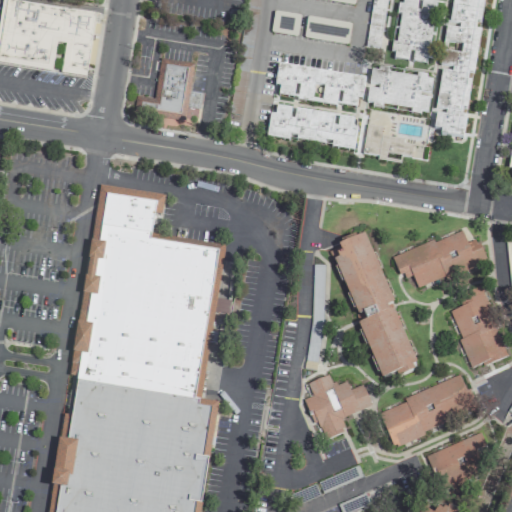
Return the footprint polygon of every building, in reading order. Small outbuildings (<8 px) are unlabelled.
[(0,48),(7,0),(21,0),(93,11),(84,69),(65,66),(70,37),(50,34),(46,63),(0,55),(0,48)] [(247,0),(243,34),(255,36),(259,0),(247,0)] [(385,0),(371,0),(366,47),(380,49),(385,0)] [(427,65),(434,3),(418,1),(418,0),(399,0),(397,15),(399,15),(396,43),(393,43),(391,60),(409,62),(409,63),(427,65)] [(483,0),(451,0),(449,21),(445,27),(440,64),(440,71),(435,108),(435,115),(433,129),(450,138),(465,140),(483,0)] [(299,14),(272,12),(270,34),(297,36),(299,14)] [(346,45),(350,24),(306,17),(303,38),(346,45)] [(161,59),(192,64),(184,122),(153,118),(161,59)] [(337,106),(354,108),(355,99),(361,100),(364,77),(276,65),(274,86),(278,87),(277,98),(337,106)] [(410,111),(410,113),(426,115),(429,97),(432,78),(415,75),(415,76),(370,70),(367,87),(365,105),(410,111)] [(265,138),(292,141),(292,140),(330,145),(330,149),(353,152),(356,128),(351,127),(353,118),(292,110),(292,108),(275,106),(274,115),(268,114),(265,138)] [(361,155),(376,157),(376,161),(399,164),(400,157),(413,159),(415,143),(379,138),(381,127),(366,125),(361,155)] [(45,511),(98,184),(160,196),(154,233),(220,245),(193,398),(215,403),(197,511),(45,511)] [(392,257),(401,280),(411,276),(417,289),(485,262),(476,240),(465,244),(460,230),(392,257)] [(378,379),(394,374),(396,377),(414,371),(367,234),(337,244),(341,255),(334,258),(356,321),(358,321),(378,379)] [(448,311),(469,369),(506,356),(481,286),(462,293),(467,305),(448,311)] [(320,441),(344,432),(339,418),(370,407),(362,385),(348,390),(345,380),(330,386),(327,376),(306,383),(311,397),(305,399),(320,441)] [(376,410),(391,448),(423,436),(422,432),(463,416),(458,404),(468,400),(460,377),(376,410)] [(425,455),(437,487),(484,469),(480,459),(488,456),(480,434),(425,455)] [(454,511),(438,503),(433,511),(428,511),(422,508),(420,511),(454,511)]
